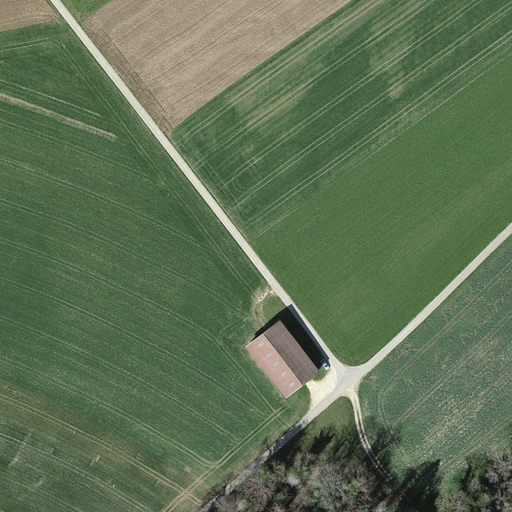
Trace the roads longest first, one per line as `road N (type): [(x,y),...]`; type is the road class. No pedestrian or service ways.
road 1 (track): [(56,0),(349,382)]
road 2 (unclassified): [(349,382),(511,228)]
road 3 (unclassified): [(349,382),(203,511)]
road 4 (track): [(411,511),(363,443),(349,382)]
